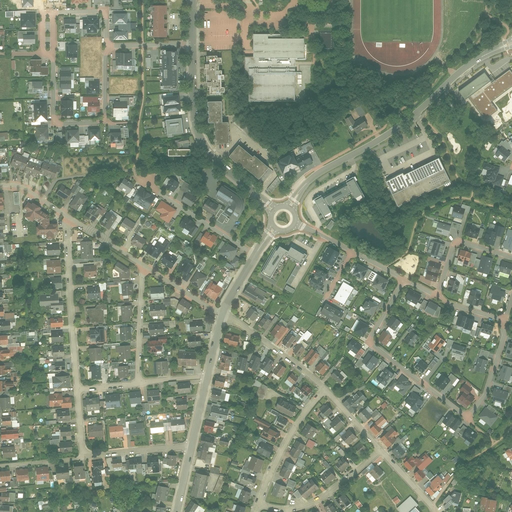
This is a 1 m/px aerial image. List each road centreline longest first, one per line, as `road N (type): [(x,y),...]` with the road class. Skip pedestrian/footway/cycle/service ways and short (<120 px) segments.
road 1 (residential): [(403,278),(373,345),(461,414),(487,392),(503,319)]
road 2 (tertiary): [(511,42),(462,69),(395,129),(318,173),(288,207)]
road 3 (residential): [(273,210),(200,137),(193,43)]
road 4 (residential): [(54,53),(54,118),(101,122),(110,46)]
road 5 (residential): [(78,390),(71,219)]
road 6 (residential): [(191,446),(89,455),(78,390)]
road 7 (residential): [(259,503),(291,508),(315,501),(381,449)]
road 8 (residential): [(259,503),(297,422),(326,389)]
road 9 (residential): [(220,313),(326,389)]
road 10 (residential): [(255,254),(147,182)]
road 11 (residential): [(295,222),(403,278)]
road 12 (residential): [(141,383),(142,262)]
